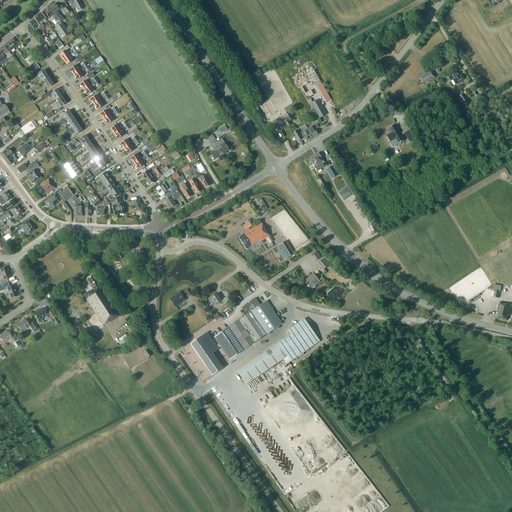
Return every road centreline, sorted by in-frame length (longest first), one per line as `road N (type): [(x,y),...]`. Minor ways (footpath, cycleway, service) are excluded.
road 1 (unclassified): [(279,511),(158,337),(152,307),(159,251)]
road 2 (tertiary): [(511,333),(445,312),(381,279),(327,233),(276,166)]
road 3 (unclassified): [(417,321),(292,301),(208,243),(159,251)]
road 4 (track): [(298,370),(356,438),(448,388),(406,319)]
road 5 (residential): [(156,227),(152,208),(19,26)]
road 6 (unclassified): [(276,166),(347,120),(443,0)]
road 7 (tertiary): [(164,0),(276,166)]
road 8 (track): [(374,89),(344,43),(418,0)]
road 9 (track): [(379,443),(349,452),(291,376),(298,370)]
road 10 (residential): [(156,227),(276,166)]
